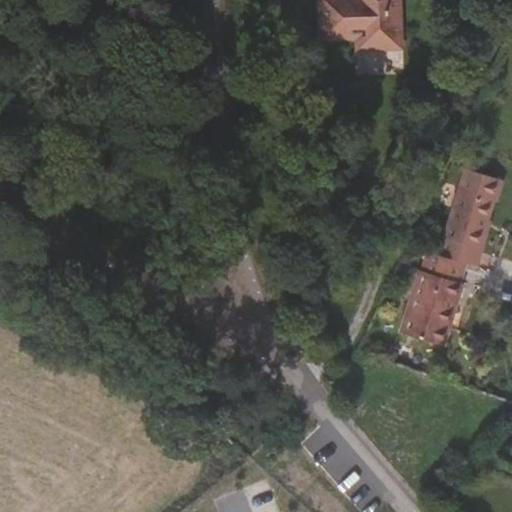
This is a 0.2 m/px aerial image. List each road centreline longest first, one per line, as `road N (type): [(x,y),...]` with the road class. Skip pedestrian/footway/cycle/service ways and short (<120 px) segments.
road 1 (track): [(303,384),(252,312),(213,0)]
road 2 (track): [(0,136),(217,294)]
